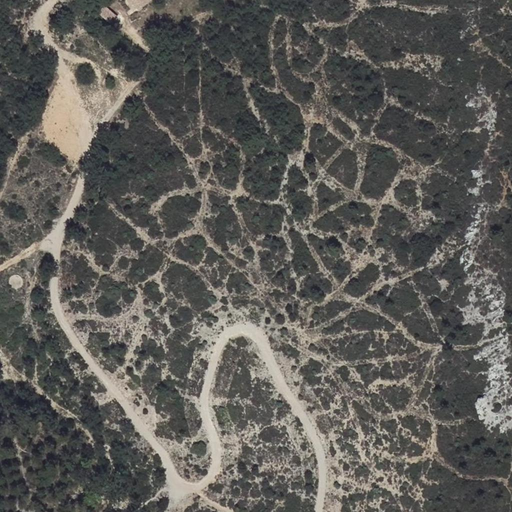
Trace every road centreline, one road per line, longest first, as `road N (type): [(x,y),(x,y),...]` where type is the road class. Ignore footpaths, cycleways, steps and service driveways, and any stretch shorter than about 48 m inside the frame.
road 1 (track): [(318,511),(316,439),(248,328),(221,337),(201,393),(208,474),(195,487),(175,480),(56,309),(47,280),(52,239)]
road 2 (track): [(52,239),(89,148),(49,36),(46,15),(57,0)]
